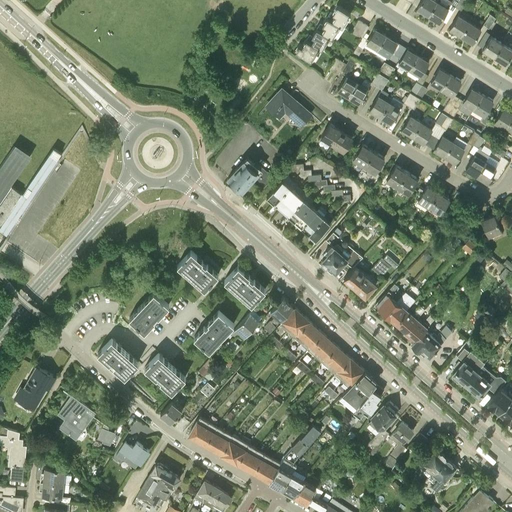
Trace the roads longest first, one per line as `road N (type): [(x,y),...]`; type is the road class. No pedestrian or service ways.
road 1 (residential): [(301,511),(179,438),(60,335)]
road 2 (primary): [(307,283),(333,318),(501,468)]
road 3 (primary): [(511,453),(343,304),(307,283)]
road 4 (residential): [(511,180),(481,199),(322,98),(310,82)]
road 5 (residential): [(511,92),(370,0)]
road 6 (secondary): [(0,331),(103,215)]
road 7 (primary): [(98,98),(0,6)]
